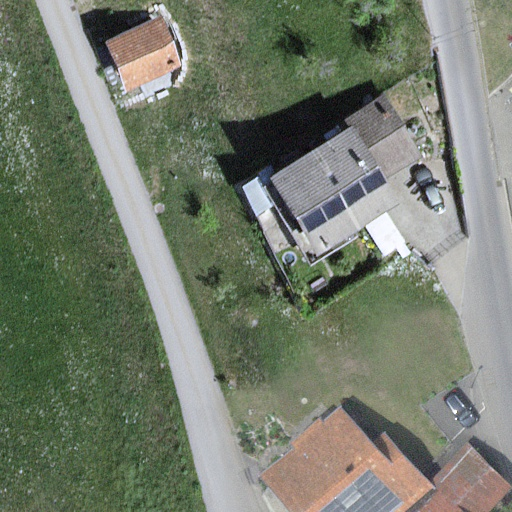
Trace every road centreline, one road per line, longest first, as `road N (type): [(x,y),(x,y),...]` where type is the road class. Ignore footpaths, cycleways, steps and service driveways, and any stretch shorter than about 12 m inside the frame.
road 1 (track): [(233,511),(157,260),(57,0)]
road 2 (unclassified): [(450,0),(511,372)]
